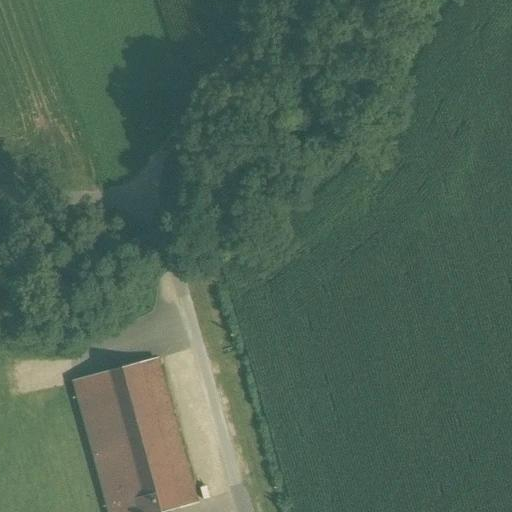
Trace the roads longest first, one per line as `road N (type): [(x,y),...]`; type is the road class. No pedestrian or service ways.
road 1 (unclassified): [(244,511),(173,270),(149,218),(0,191)]
road 2 (track): [(282,0),(155,168),(136,213)]
